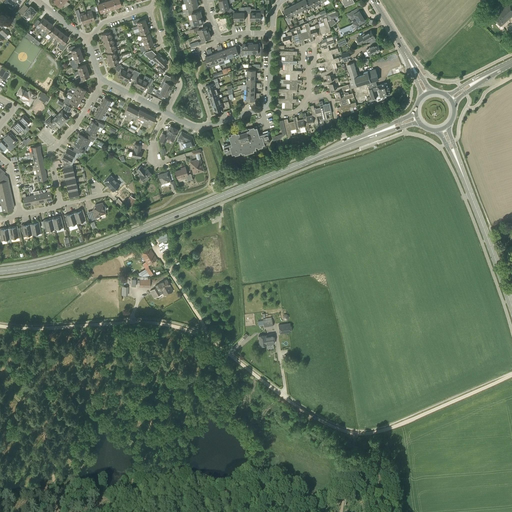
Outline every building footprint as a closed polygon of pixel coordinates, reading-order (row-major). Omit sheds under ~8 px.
[(4,0),(4,1),(9,4),(8,6),(11,8),(16,1),(19,3),(21,0),(4,0)] [(106,12),(103,2),(100,3),(98,0),(95,0),(100,13),(104,11),(104,13),(106,12)] [(107,10),(111,9),(107,0),(105,0),(106,1),(103,2),(106,12),(108,12),(107,10)] [(117,9),(113,0),(107,0),(111,9),(114,8),(114,10),(117,9)] [(113,0),(117,9),(118,8),(117,6),(121,5),(120,2),(122,2),(121,0),(113,0)] [(300,1),(300,0),(297,0),(298,2),(295,3),(296,5),(299,11),(301,15),(303,14),(301,10),(304,9),(301,2),(300,1)] [(306,0),(301,0),(300,1),(301,2),(304,9),(306,12),(308,11),(307,8),(310,6),(306,0)] [(313,0),(306,0),(310,6),(312,11),(315,10),(313,6),(316,5),(313,0)] [(321,2),(320,0),(313,0),(316,5),(318,8),(320,7),(318,4),(321,2)] [(185,3),(186,9),(184,9),(185,12),(192,11),(192,8),(198,7),(198,6),(199,5),(198,1),(188,3),(185,3)] [(501,26),(511,15),(511,5),(508,1),(492,16),(501,26)] [(295,3),(294,2),(292,3),(293,5),(290,6),(290,7),(294,14),(295,18),(298,16),(296,13),(299,11),(296,5),(295,3)] [(232,10),(233,10),(229,7),(228,3),(220,5),(221,10),(228,8),(229,12),(230,13),(232,10)] [(28,8),(24,4),(18,11),(23,15),(22,16),(26,19),(28,15),(31,17),(33,14),(34,15),(36,12),(35,12),(36,11),(33,9),(33,8),(30,6),(28,8)] [(290,20),(292,19),(291,16),(294,14),(290,7),(290,6),(289,4),(287,6),(288,7),(284,9),(288,17),(290,20)] [(85,12),(89,22),(94,20),(92,14),(96,13),(94,6),(90,7),(91,10),(85,12)] [(240,20),(244,20),(244,14),(247,14),(247,7),(244,7),(244,8),(243,8),(241,7),(239,10),(239,12),(240,19),(240,20)] [(250,7),(247,7),(247,14),(250,14),(250,20),(256,20),(256,10),(256,9),(250,9),(250,7)] [(261,7),(261,10),(256,10),(256,20),(257,21),(260,21),(260,20),(261,20),(261,16),(264,16),(264,7),(261,7)] [(358,12),(356,9),(348,14),(351,19),(356,16),(358,20),(353,23),(351,24),(339,30),(341,36),(354,31),(353,29),(356,28),(365,23),(363,21),(365,20),(359,11),(358,12)] [(89,22),(85,12),(79,14),(77,10),(75,11),(77,18),(80,17),(82,24),(89,22)] [(235,12),(233,10),(232,10),(230,13),(231,14),(234,14),(234,20),(240,20),(240,19),(239,12),(235,12)] [(192,11),(185,12),(186,15),(188,14),(190,20),(193,19),(202,16),(200,11),(193,13),(192,11)] [(327,17),(330,28),(336,23),(333,19),(331,20),(331,19),(339,16),(337,11),(329,14),(329,13),(326,14),(326,17),(327,17)] [(33,24),(36,26),(38,24),(40,26),(37,30),(39,32),(42,28),(48,21),(45,19),(46,18),(45,17),(44,16),(40,21),(37,19),(33,24)] [(189,29),(198,26),(197,24),(204,22),(202,16),(193,19),(190,20),(189,20),(191,26),(188,27),(189,29)] [(327,17),(322,18),(324,25),(319,27),(322,34),(331,31),(330,28),(327,17)] [(133,30),(138,28),(147,25),(146,22),(147,22),(146,20),(147,20),(147,19),(140,21),(139,18),(132,20),(133,23),(136,22),(137,26),(133,27),(133,30)] [(49,19),(48,21),(42,28),(45,30),(42,34),(44,36),(47,32),(53,25),(50,22),(51,21),(50,21),(50,20),(49,19)] [(310,30),(308,22),(304,23),(306,30),(301,32),(303,39),(309,38),(310,42),(313,41),(312,37),(312,35),(310,30)] [(322,34),(319,27),(318,23),(314,24),(315,28),(310,30),(312,35),(312,37),(322,34)] [(50,41),(53,37),(59,29),(56,27),(57,26),(56,26),(56,25),(55,24),(49,33),(51,35),(48,39),(50,41)] [(147,25),(138,28),(139,31),(134,33),(135,35),(149,31),(147,28),(149,27),(148,26),(149,26),(148,25),(147,25)] [(190,33),(197,30),(197,33),(198,33),(199,33),(200,35),(209,32),(207,26),(199,29),(198,26),(189,29),(189,30),(190,33)] [(301,32),(300,26),(296,27),(298,34),(292,36),(293,40),(294,43),(300,41),(301,45),(305,44),(303,39),(301,32)] [(4,37),(5,38),(9,33),(3,27),(0,31),(5,35),(4,37)] [(101,40),(103,40),(112,37),(111,34),(116,32),(114,27),(108,29),(109,31),(101,34),(103,37),(101,38),(102,39),(101,39),(101,40)] [(61,36),(64,33),(61,31),(62,30),(61,29),(60,28),(59,29),(53,37),(56,39),(53,43),(55,44),(58,40),(61,36)] [(370,43),(377,41),(374,37),(375,37),(374,35),(374,34),(373,32),(372,32),(371,30),(365,34),(364,33),(362,34),(362,35),(357,38),(355,39),(359,45),(360,44),(365,41),(366,43),(369,41),(370,43)] [(292,36),(291,31),(287,32),(288,35),(282,37),(284,44),(291,42),(290,40),(293,40),(292,36)] [(34,38),(27,32),(25,36),(32,41),(34,38)] [(66,45),(64,43),(69,37),(66,35),(67,34),(66,33),(66,32),(65,32),(64,33),(61,36),(58,40),(61,43),(58,46),(62,50),(66,45)] [(143,42),(151,39),(150,36),(151,35),(151,34),(152,34),(151,32),(141,36),(142,39),(137,41),(138,43),(143,41),(143,42)] [(209,32),(200,35),(202,40),(198,42),(199,45),(206,42),(205,39),(211,37),(209,32)] [(105,46),(114,43),(113,39),(118,38),(117,35),(112,37),(103,40),(104,43),(103,43),(104,45),(103,45),(104,46),(105,46)] [(326,38),(327,41),(320,43),(321,47),(320,47),(321,52),(329,50),(327,45),(334,43),(332,36),(326,38)] [(339,46),(347,43),(345,37),(337,41),(339,46)] [(151,39),(143,42),(144,45),(139,46),(141,51),(147,49),(146,47),(153,45),(152,41),(154,41),(153,40),(154,39),(153,38),(151,39)] [(114,43),(105,46),(106,48),(105,49),(105,50),(106,52),(107,51),(116,48),(115,45),(120,44),(119,41),(114,43)] [(243,53),(248,53),(248,43),(243,43),(243,51),(238,51),(239,54),(240,57),(243,56),(243,53)] [(253,43),(253,53),(256,53),(256,55),(261,55),(261,48),(258,48),(258,43),(253,43)] [(381,50),(378,44),(374,46),(374,45),(370,47),(370,48),(366,49),(369,55),(381,50)] [(239,54),(238,51),(236,45),(231,47),(234,55),(239,54)] [(74,46),(68,48),(69,51),(71,50),(72,54),(67,55),(68,58),(73,56),(83,53),(81,53),(80,50),(81,49),(81,48),(81,47),(75,49),(74,46)] [(229,57),(234,55),(231,47),(226,49),(229,57)] [(333,59),(332,54),(338,52),(337,48),(329,50),(321,52),(319,53),(320,56),(324,55),(326,61),(333,59)] [(116,56),(115,53),(120,51),(119,49),(114,51),(106,54),(107,57),(106,57),(107,59),(106,59),(106,60),(108,59),(116,56)] [(223,59),(229,57),(226,49),(220,51),(223,59)] [(155,55),(153,53),(151,50),(145,52),(144,53),(151,60),(152,59),(157,63),(163,57),(158,52),(155,55)] [(282,57),(282,60),(285,60),(293,60),(293,54),(297,54),(297,51),(278,50),(278,55),(285,55),(285,57),(282,57)] [(344,62),(348,61),(347,58),(350,57),(349,51),(341,54),(344,62)] [(74,59),(69,61),(71,66),(77,64),(76,61),(83,59),(82,56),(83,55),(83,54),(83,53),(73,56),(74,59)] [(220,66),(219,64),(218,61),(215,53),(210,55),(214,66),(215,66),(216,68),(220,66)] [(116,56),(108,59),(109,62),(108,63),(108,64),(108,66),(118,62),(117,59),(122,57),(121,55),(116,56)] [(206,68),(209,67),(209,68),(214,66),(210,55),(205,56),(206,60),(203,61),(206,68)] [(163,57),(157,63),(159,66),(156,68),(161,73),(166,68),(164,65),(168,61),(163,57)] [(334,69),(334,68),(332,63),(339,61),(338,57),(333,59),(326,61),(320,63),(321,66),(325,65),(327,71),(334,69)] [(293,60),(285,60),(282,60),(278,60),(277,64),(285,64),(285,69),(285,70),(292,70),(293,64),(296,64),(297,60),(293,60)] [(358,76),(354,62),(347,64),(350,76),(348,77),(349,79),(350,83),(351,87),(352,88),(358,87),(367,84),(379,80),(375,68),(368,71),(363,73),(364,74),(358,76)] [(71,66),(72,69),(77,68),(78,71),(73,72),(74,75),(79,73),(87,71),(87,70),(86,67),(87,67),(87,66),(87,65),(87,64),(78,67),(77,64),(71,66)] [(127,70),(121,67),(122,67),(120,64),(114,68),(116,70),(119,72),(117,77),(122,79),(127,70)] [(0,76),(6,80),(10,73),(1,67),(0,69),(0,76)] [(334,78),(333,73),(336,72),(335,68),(334,68),(334,69),(327,71),(320,73),(321,76),(325,75),(327,80),(327,81),(334,78)] [(133,77),(137,71),(134,69),(132,73),(127,70),(122,79),(127,82),(131,76),(133,77)] [(285,70),(285,69),(283,69),(282,74),(290,74),(290,79),(297,80),(297,79),(298,74),(302,74),(302,70),(292,70),(285,70)] [(75,78),(77,83),(83,81),(82,79),(89,76),(88,73),(89,72),(89,71),(89,70),(87,70),(87,71),(79,73),(80,77),(75,78)] [(138,87),(143,79),(137,76),(139,72),(137,71),(133,77),(136,78),(133,85),(138,87)] [(164,77),(161,82),(164,84),(162,87),(170,91),(173,85),(169,83),(170,80),(164,77)] [(337,87),(336,82),(339,81),(338,77),(334,78),(327,81),(327,80),(323,82),(324,85),(328,84),(330,90),(337,87)] [(143,79),(138,87),(144,90),(147,84),(150,85),(153,79),(150,78),(148,81),(143,79)] [(217,78),(212,80),(213,83),(205,85),(207,90),(216,87),(216,88),(220,87),(217,78)] [(290,79),(282,79),(282,83),(289,83),(289,89),(297,89),(297,83),(301,83),(301,80),(297,79),(297,80),(290,79)] [(387,82),(377,85),(378,91),(380,97),(390,94),(389,89),(389,86),(388,86),(387,82)] [(351,87),(350,83),(337,87),(330,90),(331,93),(335,91),(336,97),(336,98),(344,95),(348,94),(349,94),(348,92),(344,92),(344,89),(349,88),(349,87),(351,87)] [(82,95),(84,92),(85,93),(86,91),(86,92),(87,91),(77,85),(76,89),(71,86),(70,89),(74,91),(82,95)] [(373,86),(368,88),(371,96),(372,99),(372,100),(377,99),(374,91),(373,86)] [(167,97),(170,91),(162,87),(160,90),(158,89),(155,94),(162,97),(163,94),(167,97)] [(289,89),(278,88),(278,92),(285,93),(285,98),(292,99),(292,98),(293,92),(297,93),(297,89),(289,89)] [(28,93),(23,90),(22,93),(21,92),(20,93),(21,94),(19,96),(24,99),(23,101),(29,105),(32,101),(33,99),(36,95),(29,91),(28,93)] [(84,96),(82,95),(74,91),(73,94),(68,92),(67,94),(71,96),(79,100),(81,97),(82,98),(83,97),(84,96)] [(46,95),(41,92),(37,98),(46,103),(51,95),(47,93),(46,95)] [(210,101),(219,98),(218,92),(208,95),(210,101)] [(349,104),(347,99),(354,97),(353,92),(349,94),(348,94),(344,95),(336,98),(336,97),(334,98),(335,101),(339,100),(341,106),(349,104)] [(70,99),(66,97),(63,102),(69,105),(70,102),(77,106),(78,102),(79,103),(80,102),(81,101),(79,100),(71,96),(70,99)] [(101,101),(109,106),(112,101),(104,97),(101,101)] [(211,106),(221,103),(219,98),(210,101),(211,106)] [(285,98),(277,98),(277,102),(284,102),(284,108),(292,108),(292,102),(296,102),(296,99),(292,98),(292,99),(285,98)] [(107,110),(109,106),(101,101),(99,106),(107,110)] [(322,115),(323,120),(327,119),(326,112),(331,111),(329,103),(323,105),(322,101),(319,102),(320,107),(321,107),(322,115)] [(341,106),(337,107),(338,110),(342,109),(344,115),(351,113),(350,108),(357,105),(356,102),(349,104),(341,106)] [(221,103),(211,106),(213,111),(223,109),(221,103)] [(57,115),(64,122),(69,117),(65,113),(67,110),(69,111),(71,108),(66,104),(63,108),(64,109),(62,110),(57,115)] [(127,120),(133,108),(127,105),(123,113),(127,115),(125,119),(127,120)] [(321,107),(320,107),(315,109),(314,105),(310,106),(312,115),(314,122),(314,124),(315,124),(315,127),(319,126),(318,123),(317,116),(322,115),(321,107)] [(105,115),(107,110),(99,106),(97,110),(105,115)] [(138,111),(139,109),(138,111),(133,108),(127,120),(130,121),(131,117),(134,119),(138,111)] [(138,111),(134,119),(133,121),(136,122),(138,118),(140,120),(144,112),(139,109),(138,111)] [(102,119),(105,115),(97,110),(94,115),(102,119)] [(144,126),(150,114),(144,112),(140,120),(144,121),(142,125),(144,126)] [(306,116),(305,112),(302,113),(303,119),(304,119),(305,126),(305,128),(309,127),(309,123),(314,122),(312,115),(306,116)] [(17,121),(27,131),(29,128),(26,125),(30,121),(24,114),(19,119),(17,121)] [(150,114),(144,126),(147,127),(148,124),(151,125),(155,117),(150,114)] [(59,127),(64,122),(57,115),(52,119),(50,117),(45,122),(52,129),(56,124),(59,127)] [(302,131),(306,130),(305,128),(305,126),(304,119),(303,119),(297,120),(297,116),(293,117),(294,121),(295,124),(296,128),(296,132),(301,131),(300,128),(301,127),(302,131)] [(294,121),(288,122),(287,118),(284,119),(288,138),(292,137),(291,130),(296,128),(295,124),(294,121)] [(103,128),(105,124),(95,119),(93,122),(91,121),(89,126),(97,130),(100,132),(103,128)] [(282,120),(278,122),(282,134),(272,137),(273,141),(287,136),(282,120)] [(24,134),(27,131),(17,121),(15,124),(15,123),(10,128),(16,134),(21,130),(24,134)] [(97,136),(95,135),(97,130),(89,126),(86,130),(91,133),(90,136),(94,139),(95,139),(97,136)] [(173,140),(179,130),(171,126),(166,135),(162,133),(159,140),(165,143),(168,137),(173,140)] [(248,130),(247,128),(238,131),(238,133),(229,136),(231,143),(227,145),(227,144),(223,145),(226,155),(232,153),(232,154),(242,151),(242,153),(256,149),(255,148),(255,147),(264,144),(264,143),(270,141),(267,132),(263,133),(259,134),(257,127),(248,130)] [(190,137),(190,135),(189,135),(181,131),(176,141),(178,142),(183,141),(183,143),(185,148),(195,144),(192,136),(190,137)] [(3,139),(12,148),(15,146),(14,145),(17,142),(14,139),(16,138),(9,132),(5,136),(5,137),(3,139)] [(90,136),(86,134),(85,137),(79,134),(76,139),(88,145),(91,140),(93,141),(94,139),(90,136)] [(10,151),(12,148),(3,139),(1,141),(1,140),(0,140),(0,149),(2,151),(6,147),(10,151)] [(84,153),(88,145),(76,139),(74,144),(79,147),(78,150),(80,151),(84,153)] [(139,151),(141,145),(135,144),(134,150),(133,150),(131,156),(140,158),(141,151),(139,151)] [(32,154),(40,152),(39,145),(31,147),(32,151),(28,152),(29,154),(32,154)] [(73,158),(76,152),(78,154),(80,151),(78,150),(74,148),(73,150),(67,147),(64,153),(73,158)] [(32,154),(29,154),(29,155),(29,157),(33,157),(34,161),(42,159),(40,152),(32,154)] [(64,161),(63,164),(64,167),(70,166),(69,164),(73,158),(64,153),(61,159),(64,161)] [(35,168),(43,166),(42,159),(34,161),(35,165),(31,166),(32,168),(35,168)] [(203,170),(199,159),(190,162),(192,168),(194,173),(203,170)] [(72,165),(70,166),(64,167),(62,167),(64,173),(73,171),(72,165)] [(35,175),(45,172),(43,166),(35,168),(32,168),(32,171),(36,170),(36,173),(34,174),(35,175)] [(145,171),(141,166),(136,170),(140,175),(139,175),(144,181),(152,174),(147,169),(145,171)] [(0,201),(2,212),(13,209),(12,207),(14,206),(8,177),(4,174),(5,172),(4,171),(0,167),(0,201)] [(187,174),(185,167),(181,168),(181,169),(175,171),(177,178),(186,175),(187,181),(192,179),(190,173),(187,174)] [(65,180),(75,178),(73,171),(64,173),(65,180)] [(35,175),(34,174),(32,175),(32,176),(37,175),(38,179),(34,179),(35,182),(38,181),(46,179),(45,172),(35,175)] [(161,184),(170,181),(167,172),(158,175),(161,184)] [(120,185),(111,175),(104,182),(113,192),(120,185)] [(66,186),(76,184),(75,178),(65,180),(66,186)] [(68,192),(77,190),(76,184),(66,186),(68,192)] [(43,193),(45,201),(52,200),(50,191),(49,188),(47,188),(48,192),(43,193)] [(45,201),(43,193),(39,194),(38,190),(36,191),(38,203),(45,201)] [(77,190),(68,192),(69,198),(79,196),(77,190)] [(31,204),(38,203),(36,191),(33,191),(34,195),(30,196),(31,204)] [(31,204),(30,196),(25,197),(25,193),(22,194),(23,197),(25,206),(31,204)] [(125,203),(131,207),(136,199),(130,195),(125,203)] [(103,206),(102,203),(101,203),(95,205),(95,206),(94,206),(93,208),(94,209),(92,209),(93,210),(90,211),(92,219),(100,217),(99,215),(105,213),(104,209),(107,209),(104,206),(103,206)] [(74,211),(77,223),(86,220),(82,209),(74,211)] [(69,226),(77,223),(74,211),(65,214),(66,217),(64,217),(66,221),(67,221),(69,226)] [(52,217),(55,229),(64,227),(61,215),(52,217)] [(46,232),(55,229),(52,217),(43,220),(44,223),(42,223),(43,227),(45,227),(46,232)] [(30,223),(32,235),(41,233),(39,221),(30,223)] [(23,236),(32,235),(30,223),(21,224),(21,227),(20,227),(21,231),(22,231),(23,236)] [(8,227),(10,239),(19,237),(17,225),(8,227)] [(0,233),(1,240),(10,239),(8,227),(0,228),(0,233)] [(160,242),(170,238),(167,231),(158,235),(160,242)] [(148,265),(157,259),(149,247),(140,253),(148,265)] [(144,276),(149,275),(152,274),(148,267),(138,273),(140,276),(144,276)] [(137,286),(139,286),(139,287),(150,287),(150,278),(147,278),(147,279),(140,279),(140,283),(137,283),(137,286)] [(164,296),(173,291),(169,285),(170,285),(166,279),(155,286),(156,287),(150,291),(154,298),(162,293),(164,296)] [(264,328),(273,326),(272,319),(263,320),(264,328)] [(290,323),(278,325),(279,334),(291,332),(290,323)] [(265,336),(265,335),(258,336),(260,346),(266,345),(266,344),(274,343),(273,335),(265,336)]
